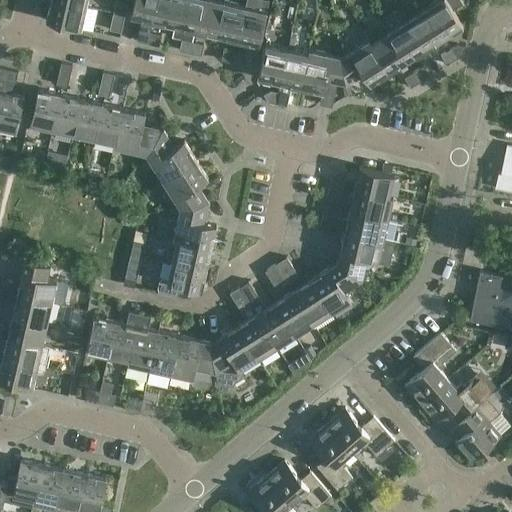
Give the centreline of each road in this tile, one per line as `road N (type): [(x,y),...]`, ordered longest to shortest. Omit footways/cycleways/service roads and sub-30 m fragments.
road 1 (residential): [(290,144),(241,130),(193,71),(22,30)]
road 2 (residential): [(106,285),(187,304),(205,298),(269,242),(290,144)]
road 3 (residential): [(0,426),(19,427),(53,410),(133,428),(194,489)]
road 4 (residential): [(343,361),(420,290),(449,203)]
road 5 (residential): [(194,489),(343,361)]
road 6 (residential): [(458,157),(361,135),(324,149),(290,144)]
road 7 (residential): [(458,157),(486,28),(511,11)]
road 8 (residential): [(343,361),(448,475)]
